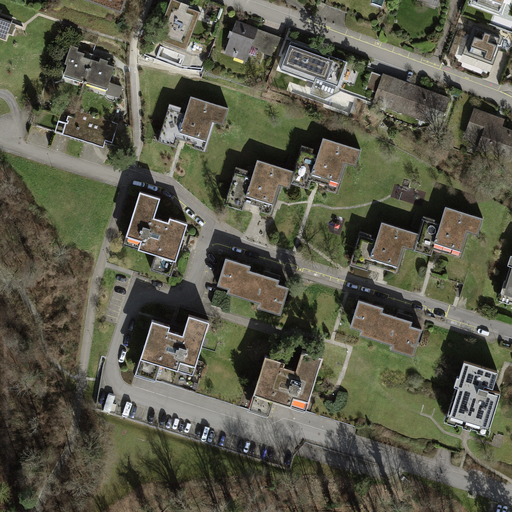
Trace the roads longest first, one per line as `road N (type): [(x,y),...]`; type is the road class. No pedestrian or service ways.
road 1 (residential): [(213,233),(190,290),(130,305),(108,374),(116,386),(275,437),(295,430),(511,497)]
road 2 (residential): [(511,331),(213,233)]
road 3 (residential): [(229,0),(511,104)]
road 4 (residential): [(213,233),(168,186),(2,140)]
